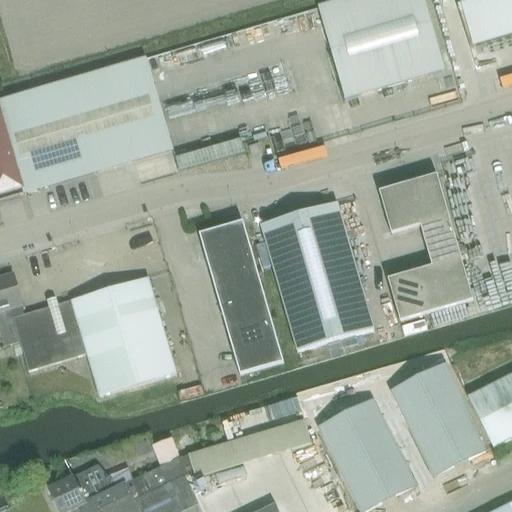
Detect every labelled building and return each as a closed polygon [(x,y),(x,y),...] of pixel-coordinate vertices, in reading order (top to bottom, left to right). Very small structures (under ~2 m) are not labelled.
[(445,74),(423,0),(345,0),(318,8),(345,102),(445,74)] [(511,0),(462,0),(477,50),(511,39),(511,0)] [(0,202),(96,175),(96,174),(173,151),(147,60),(0,102),(0,202)] [(256,161),(266,157),(263,147),(252,150),(256,161)] [(419,229),(448,220),(436,179),(409,186),(419,229)] [(391,237),(419,229),(409,186),(378,195),(391,237)] [(375,331),(338,205),(260,227),(297,353),(375,331)] [(430,270),(460,260),(448,220),(419,229),(430,270)] [(200,240),(207,263),(251,250),(244,227),(200,240)] [(251,250),(207,263),(214,286),(257,273),(251,250)] [(418,273),(431,317),(473,305),(460,260),(430,270),(418,273)] [(214,286),(220,309),(264,296),(257,273),(214,286)] [(400,326),(431,317),(418,273),(388,283),(400,326)] [(14,276),(0,280),(0,313),(1,314),(10,347),(20,344),(28,373),(87,356),(100,399),(181,377),(153,281),(25,319),(22,308),(23,307),(14,276)] [(227,332),(271,319),(264,296),(220,309),(227,332)] [(234,355),(277,342),(271,319),(227,332),(234,355)] [(277,342),(234,355),(240,378),(284,365),(277,342)] [(394,393),(436,479),(488,454),(471,420),(474,418),(448,366),(394,393)] [(511,376),(468,399),(493,449),(511,439),(511,376)] [(368,511),(418,488),(377,404),(321,432),(360,511),(368,511)] [(84,474),(49,491),(59,511),(197,511),(183,479),(195,476),(190,457),(176,462),(117,490),(111,478),(108,478),(98,467),(84,474)]
